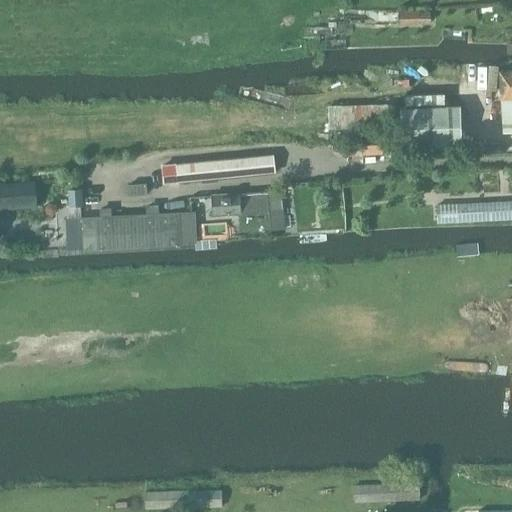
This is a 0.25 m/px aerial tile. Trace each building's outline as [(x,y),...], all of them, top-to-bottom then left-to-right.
[(431,12),(400,13),(400,25),(419,25),(419,22),(431,22),(431,12)] [(511,69),(500,71),(502,99),(503,132),(511,132),(511,131),(511,69)] [(403,104),(404,144),(464,142),(462,103),(403,104)] [(395,105),(329,105),(329,129),(395,129),(395,105)] [(388,140),(340,142),(340,152),(388,151),(388,140)] [(277,154),(177,165),(178,183),(279,172),(277,154)] [(35,181),(0,183),(0,209),(37,206),(35,181)] [(147,184),(128,185),(129,195),(147,194),(147,184)] [(81,189),(69,190),(70,206),(82,205),(81,189)] [(281,190),(212,195),(214,215),(269,211),(271,230),(285,228),(283,210),(281,190)] [(511,217),(511,201),(438,204),(439,221),(511,217)] [(181,249),(179,212),(79,218),(81,254),(181,249)] [(419,482),(353,484),(354,501),(420,499),(419,482)] [(222,490),(145,492),(145,508),(222,506),(222,490)]
